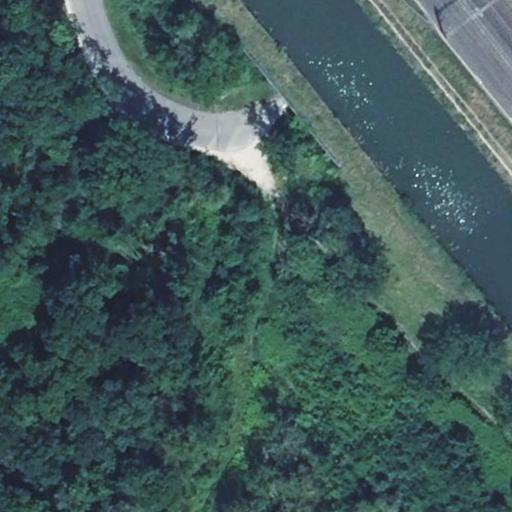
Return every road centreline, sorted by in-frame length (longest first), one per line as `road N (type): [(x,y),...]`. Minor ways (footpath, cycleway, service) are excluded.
road 1 (residential): [(83,0),(108,61),(141,101),(182,124),(225,131),(286,110),(416,0)]
road 2 (track): [(367,0),(511,177)]
